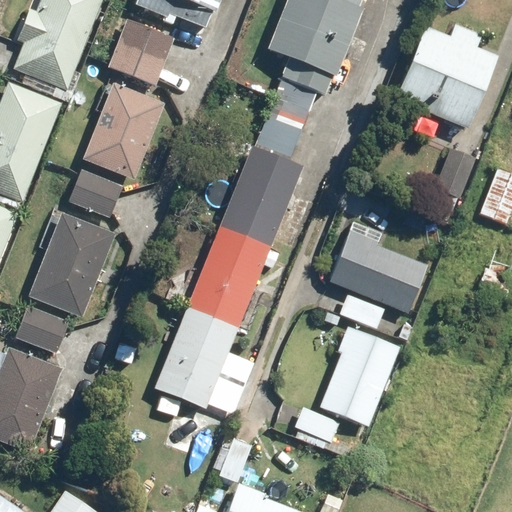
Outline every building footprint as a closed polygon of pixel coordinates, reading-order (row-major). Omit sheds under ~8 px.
[(38,0),(8,77),(57,96),(94,0),(38,0)] [(132,0),(202,31),(215,0),(132,0)] [(285,58),(248,150),(246,149),(148,392),(199,413),(297,169),(283,164),(321,70),(329,73),(352,7),(330,0),(279,0),(262,50),(285,58)] [(150,90),(171,39),(125,20),(104,71),(150,90)] [(417,29),(388,99),(465,130),(493,61),(417,29)] [(131,181),(158,107),(106,88),(79,162),(131,181)] [(0,106),(0,204),(16,210),(54,111),(5,92),(0,106)] [(454,201),(471,161),(448,151),(431,191),(454,201)] [(105,222),(118,189),(78,174),(66,207),(105,222)] [(508,275),(511,264),(511,177),(504,175),(470,260),(508,275)] [(80,321),(109,236),(55,219),(26,303),(80,321)] [(338,238),(324,279),(403,306),(417,265),(338,238)] [(343,298),(335,316),(373,333),(382,315),(343,298)] [(48,353),(61,324),(24,307),(11,336),(48,353)] [(295,373),(315,328),(298,321),(279,366),(295,373)] [(361,431),(394,350),(343,330),(311,411),(361,431)] [(0,443),(28,454),(58,369),(2,349),(0,355),(0,443)] [(293,411),(286,430),(329,445),(336,426),(293,411)] [(247,448),(232,442),(219,480),(235,485),(247,448)] [(283,511),(234,493),(226,511),(283,511)] [(0,511),(86,511),(62,497),(52,511),(10,511),(0,506),(0,511)]
